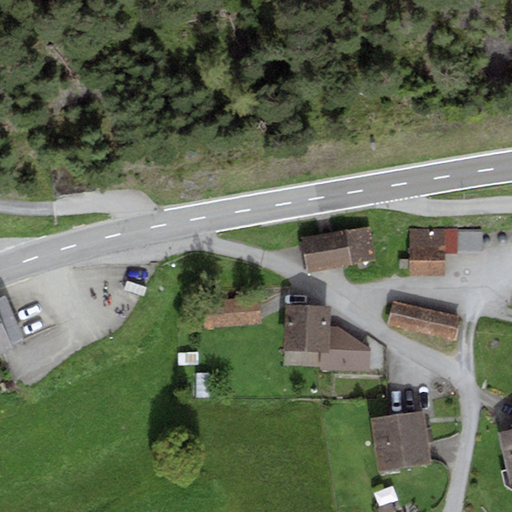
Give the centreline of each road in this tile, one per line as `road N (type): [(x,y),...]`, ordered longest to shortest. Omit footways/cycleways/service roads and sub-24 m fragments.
road 1 (residential): [(145,228),(281,266),(464,385),(469,426),(454,511)]
road 2 (secondary): [(145,228),(511,166)]
road 3 (residential): [(0,204),(118,204),(145,228)]
road 4 (secondary): [(0,270),(145,228)]
